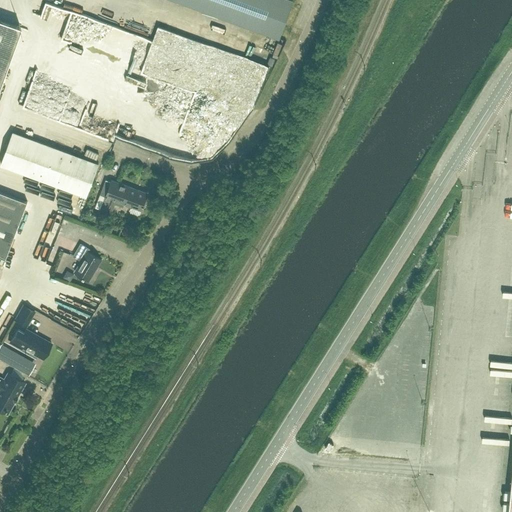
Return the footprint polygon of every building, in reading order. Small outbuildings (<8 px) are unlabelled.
[(292,0),(176,0),(278,38),(292,0)] [(0,83),(20,27),(0,19),(0,83)] [(0,164),(85,196),(97,163),(12,132),(0,164)] [(110,181),(105,179),(95,206),(107,211),(111,199),(131,206),(129,210),(130,212),(137,215),(139,214),(147,193),(111,179),(110,181)] [(26,201),(0,191),(0,254),(5,257),(9,248),(46,262),(55,239),(47,235),(52,221),(23,210),(26,201)] [(200,218),(194,214),(191,218),(197,222),(200,218)] [(89,248),(80,243),(72,255),(81,261),(74,272),(88,280),(101,259),(87,251),(89,248)] [(24,301),(56,319),(69,296),(59,290),(56,297),(33,285),(24,301)] [(35,310),(23,303),(14,319),(26,326),(35,310)] [(47,341),(25,329),(21,335),(15,331),(9,342),(20,348),(22,345),(38,354),(42,348),(43,348),(47,341)] [(23,382),(6,373),(3,379),(0,377),(0,406),(7,411),(23,382)] [(352,493),(411,496),(411,488),(353,485),(352,493)]
